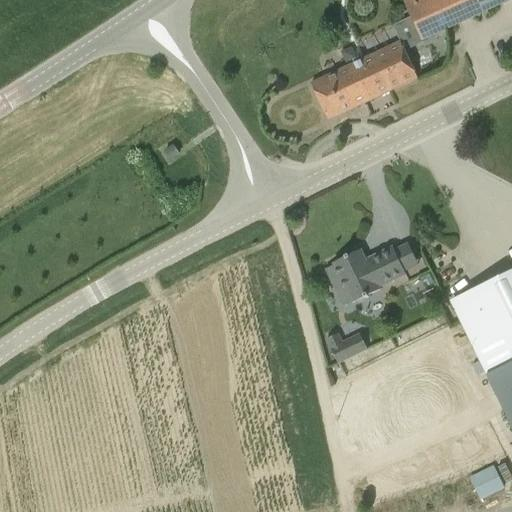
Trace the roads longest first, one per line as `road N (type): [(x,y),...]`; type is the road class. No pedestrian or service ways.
road 1 (unclassified): [(258,204),(511,84)]
road 2 (unclassified): [(258,204),(225,121),(146,12)]
road 3 (residential): [(0,357),(165,256)]
road 4 (tertiary): [(0,105),(146,12)]
